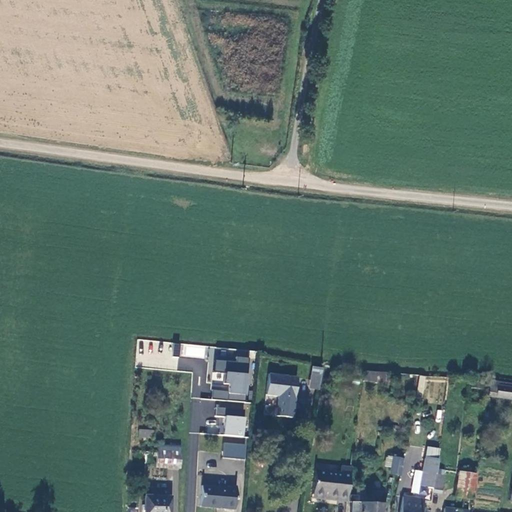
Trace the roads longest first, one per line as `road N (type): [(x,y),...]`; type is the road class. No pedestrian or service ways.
road 1 (unclassified): [(511,204),(284,184)]
road 2 (track): [(284,184),(321,0)]
